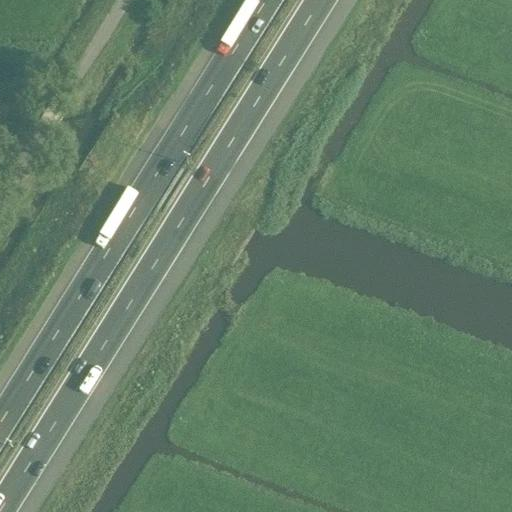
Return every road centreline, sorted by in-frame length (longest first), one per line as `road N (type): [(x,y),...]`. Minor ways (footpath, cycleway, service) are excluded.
road 1 (motorway): [(0,510),(320,0)]
road 2 (motorway): [(265,0),(0,424)]
road 3 (unclassified): [(0,204),(129,0)]
